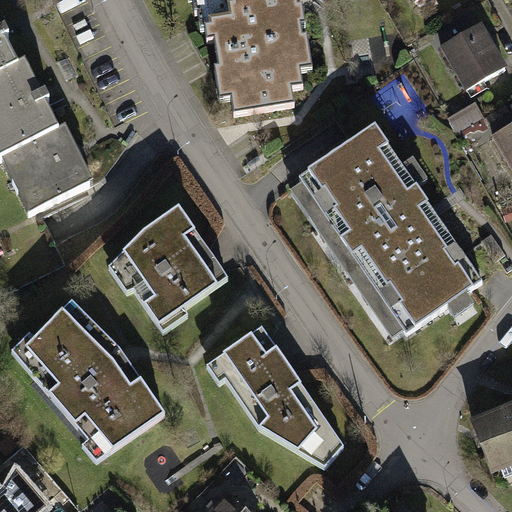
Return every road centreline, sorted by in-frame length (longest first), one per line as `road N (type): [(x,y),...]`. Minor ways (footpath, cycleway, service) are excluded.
road 1 (residential): [(410,442),(243,217),(113,0)]
road 2 (residential): [(511,315),(410,442)]
